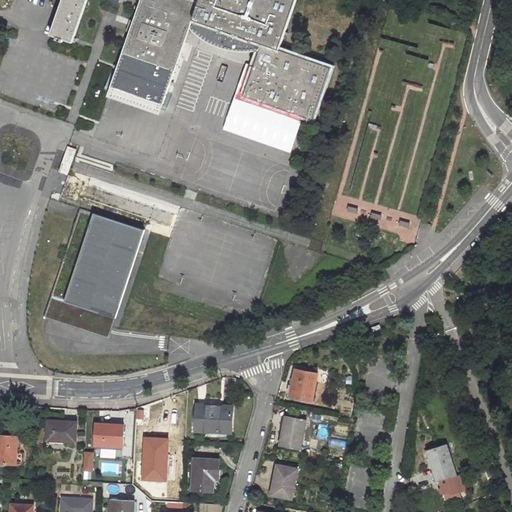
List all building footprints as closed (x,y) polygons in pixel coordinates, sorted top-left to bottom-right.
[(88,0),(65,0),(56,29),(78,36),(88,0)] [(141,0),(114,89),(167,105),(191,31),(202,35),(202,38),(224,49),(224,47),(233,50),(234,50),(241,50),(247,48),(250,47),(260,51),(246,97),(315,119),(332,66),(280,50),(295,0),(199,0),(198,4),(184,0),(141,0)] [(167,105),(114,89),(113,92),(166,109),(167,105)] [(76,150),(69,147),(60,172),(68,175),(76,150)] [(145,226),(80,205),(43,317),(73,327),(76,317),(111,328),(145,226)] [(502,257),(490,256),(490,265),(501,266),(502,257)] [(76,317),(73,327),(108,338),(111,328),(76,317)] [(316,373),(293,368),(288,396),(311,400),(316,373)] [(232,404),(197,403),(196,430),(231,431),(232,404)] [(306,420),(285,416),(280,445),(301,449),(306,420)] [(75,420),(47,418),(46,437),(74,439),(75,420)] [(123,425),(97,424),(96,446),(123,447),(123,425)] [(20,435),(0,434),(0,461),(18,463),(20,435)] [(167,441),(146,440),(145,480),(166,481),(167,441)] [(448,444),(432,448),(440,479),(457,474),(448,444)] [(95,470),(96,451),(87,450),(86,470),(95,470)] [(219,459),(194,458),(193,491),(213,492),(213,479),(218,479),(219,459)] [(297,469),(277,465),(274,477),(276,477),(273,494),(292,498),(297,469)] [(93,511),(94,500),(64,499),(62,511),(93,511)] [(134,511),(135,500),(113,499),(112,511),(134,511)]
